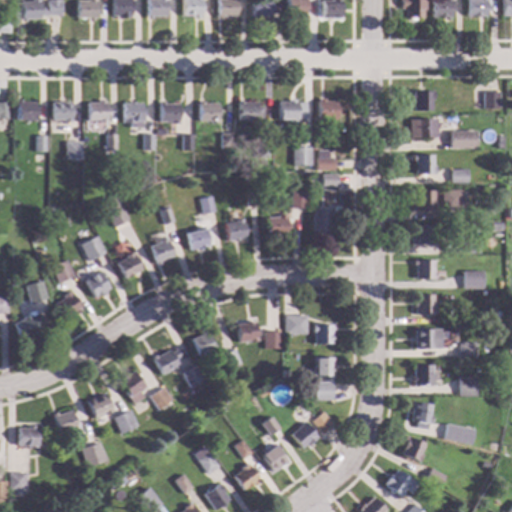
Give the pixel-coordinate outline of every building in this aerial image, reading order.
[(58,0),(59,15),(38,16),(38,19),(24,20),(24,22),(18,22),(17,2),(29,1),(28,0),(37,0),(37,2),(43,1),(43,0),(58,0)] [(93,0),(93,19),(91,19),(91,21),(85,21),(85,19),(74,19),(74,1),(85,1),(85,0),(93,0)] [(128,0),(128,17),(127,17),(127,20),(114,20),(114,17),(109,17),(109,0),(128,0)] [(163,0),(163,18),(149,18),(149,19),(144,19),(144,0),(163,0)] [(198,0),(198,16),(195,16),(195,18),(190,18),(190,16),(179,16),(179,0),(198,0)] [(233,0),(233,17),(213,17),(213,0),(233,0)] [(268,0),(268,18),(248,18),(248,0),(268,0)] [(302,0),(302,16),(301,16),(301,19),(289,19),(289,16),(283,16),(283,0),(302,0)] [(337,0),(338,18),(319,19),(319,0),(337,0)] [(421,0),(421,18),(403,18),(403,9),(398,9),(398,0),(421,0)] [(449,0),(449,18),(447,18),(447,20),(442,20),(442,18),(430,18),(430,0),(449,0)] [(484,0),(484,17),(464,17),(464,0),(484,0)] [(511,0),(511,18),(507,18),(507,17),(499,17),(499,0),(511,0)] [(431,101),(429,101),(429,111),(411,111),(411,99),(408,99),(408,94),(411,94),(411,91),(431,91),(431,101)] [(499,108),(480,108),(480,92),(499,92),(499,108)] [(19,102),(33,102),(33,122),(25,121),(25,120),(13,120),(13,99),(19,99),(19,102)] [(292,101),(294,101),(294,102),(302,102),(302,119),(299,119),(299,122),(295,122),(295,119),(294,119),(294,122),(286,122),(286,120),(274,120),(274,102),(285,102),(285,99),(292,99),(292,101)] [(321,101),(334,101),(333,121),(324,121),(325,119),(314,119),(314,101),(316,101),(316,99),(321,99),(321,101)] [(61,102),(68,102),(68,122),(60,122),(60,120),(48,120),(48,102),(56,102),(56,100),(61,100),(61,102)] [(101,102),(103,102),(103,122),(95,122),(95,121),(84,121),(84,102),(95,102),(95,100),(101,100),(101,102)] [(161,104),(175,104),(175,124),(167,124),(167,122),(155,122),(155,101),(161,101),(161,104)] [(201,103),(215,103),(215,123),(206,123),(206,121),(194,121),(195,101),(201,101),(201,103)] [(239,103),(254,103),(254,107),(259,107),(259,120),(254,120),(254,123),(245,123),(245,120),(234,120),(235,101),(239,101),(239,103)] [(131,103),(138,103),(138,128),(126,128),(126,123),(119,123),(119,104),(125,104),(125,102),(131,102),(131,103)] [(429,125),(432,125),(432,139),(422,139),(422,138),(412,138),(412,133),(410,133),(410,128),(411,128),(411,120),(430,120),(429,125)] [(163,128),(162,136),(153,135),(153,128),(163,128)] [(472,149),(445,149),(445,131),(472,131),(472,149)] [(189,150),(178,150),(178,134),(187,134),(189,134),(189,150)] [(228,135),(228,149),(216,149),(216,134),(228,135)] [(113,151),(102,151),(102,135),(104,135),(113,135),(113,151)] [(151,151),(139,151),(139,135),(151,135),(151,151)] [(43,152),(32,152),(32,136),(43,136),(43,152)] [(77,159),(61,159),(62,142),(78,142),(77,159)] [(265,143),(265,158),(254,157),(255,143),(265,143)] [(308,162),(294,162),(294,147),(309,147),(308,162)] [(326,158),(331,158),(331,171),(313,171),(313,159),(314,159),(314,151),(326,151),(326,158)] [(430,166),(433,166),(432,175),(413,174),(413,160),(410,160),(410,155),(430,155),(430,166)] [(40,174),(32,174),(32,166),(40,166),(40,174)] [(465,183),(448,183),(448,168),(465,168),(465,183)] [(334,187),(319,187),(319,174),(335,174),(334,187)] [(459,208),(439,208),(440,190),(459,190),(459,208)] [(254,205),(244,206),(243,191),(253,191),(254,205)] [(431,201),(433,201),(433,211),(413,210),(413,208),(411,208),(411,202),(413,202),(413,191),(431,191),(431,201)] [(303,208),(288,208),(288,193),(303,193),(303,208)] [(124,220),(109,228),(97,204),(113,196),(124,220)] [(212,212),(199,214),(196,199),(209,197),(212,212)] [(170,222),(160,225),(156,211),(166,208),(170,222)] [(326,213),(329,213),(329,221),(326,221),(326,236),(319,236),(319,232),(309,232),(309,211),(326,211),(326,213)] [(284,235),(282,235),(282,237),(276,237),(276,235),(265,235),(264,218),(274,217),(274,215),(283,214),(284,235)] [(243,239),(235,240),(236,241),(229,242),(229,241),(223,241),(221,223),(232,222),(231,219),(240,218),(243,239)] [(499,232),(488,232),(488,222),(499,222),(499,232)] [(432,225),(432,235),(435,235),(434,245),(413,244),(413,225),(432,225)] [(206,247),(199,248),(199,250),(194,251),(193,249),(187,251),(183,233),(192,231),(192,228),(201,226),(206,247)] [(102,253),(85,262),(76,245),(93,236),(102,253)] [(477,254),(450,254),(450,236),(477,237),(477,254)] [(170,256),(157,262),(158,264),(154,266),(146,247),(156,243),(156,241),(163,238),(170,256)] [(141,264),(136,266),(138,270),(136,271),(137,273),(133,275),(132,273),(121,279),(113,263),(122,258),(121,256),(134,250),(141,264)] [(71,276),(55,284),(48,267),(63,260),(71,276)] [(431,271),(434,271),(433,280),(413,280),(413,265),(411,265),(411,260),(431,260),(431,271)] [(480,290),(459,289),(460,270),(480,270),(480,290)] [(97,273),(99,272),(104,279),(101,281),(107,289),(102,291),(104,293),(99,296),(98,295),(92,298),(81,281),(83,280),(82,278),(87,276),(87,277),(96,271),(97,273)] [(43,295),(31,299),(26,284),(38,280),(43,295)] [(79,308),(76,309),(78,311),(73,314),(72,312),(63,319),(52,304),(60,299),(59,296),(66,291),(79,308)] [(431,295),(431,305),(434,305),(433,315),(422,315),(422,316),(418,316),(418,314),(413,314),(413,307),(411,307),(411,301),(413,301),(413,294),(431,295)] [(42,326),(33,329),(35,333),(22,338),(23,341),(18,343),(10,324),(20,320),(20,318),(26,315),(25,313),(35,308),(42,326)] [(303,334),(280,334),(280,315),(303,316),(303,334)] [(255,342),(246,343),(246,341),(235,343),(232,325),(253,322),(255,342)] [(329,326),(331,326),(331,331),(329,331),(329,344),(311,344),(311,333),(310,333),(310,324),(329,324),(329,326)] [(438,349),(412,349),(412,330),(438,330),(438,349)] [(208,342),(212,341),(215,349),(212,350),(212,351),(203,355),(204,356),(200,358),(200,356),(194,358),(186,338),(204,331),(208,342)] [(260,349),(277,349),(278,332),(260,332),(260,349)] [(473,359),(455,359),(455,343),(458,343),(473,343),(473,359)] [(178,357),(172,361),(176,368),(168,372),(167,370),(158,376),(147,357),(152,355),(154,357),(166,350),(168,353),(174,349),(178,357)] [(238,364),(226,369),(220,354),(232,349),(238,364)] [(329,363),(332,363),(332,371),(330,371),(330,377),(309,377),(309,369),(311,369),(311,357),(329,358),(329,363)] [(430,387),(417,387),(417,384),(411,384),(411,383),(409,383),(409,376),(412,376),(412,365),(430,365),(430,387)] [(200,380),(186,388),(178,374),(193,366),(200,380)] [(142,387),(136,392),(139,395),(129,403),(114,382),(119,378),(119,377),(123,374),(124,375),(130,371),(142,387)] [(474,396),(455,396),(456,377),(474,378),(474,396)] [(330,382),(330,401),(311,401),(312,382),(330,382)] [(168,400),(155,409),(146,397),(159,387),(168,400)] [(265,394),(258,398),(254,392),(261,387),(265,394)] [(109,411),(101,415),(101,414),(90,419),(82,401),(89,398),(88,397),(94,394),(94,396),(101,393),(109,411)] [(428,404),(427,415),(430,416),(429,425),(426,424),(425,429),(414,427),(414,422),(409,422),(411,403),(428,404)] [(74,430),(67,432),(66,430),(55,434),(50,416),(68,410),(74,430)] [(134,427),(117,435),(109,418),(127,410),(134,427)] [(330,425),(319,434),(309,421),(320,412),(330,425)] [(276,428),(266,436),(257,424),(267,416),(276,428)] [(315,438),(309,443),(310,445),(306,448),(303,445),(298,449),(287,435),(298,426),(297,425),(301,421),(315,438)] [(472,430),(468,446),(441,439),(444,424),(472,430)] [(31,428),(34,428),(34,449),(25,449),(25,447),(14,446),(14,427),(26,428),(26,426),(31,426),(31,428)] [(423,444),(419,453),(421,454),(417,463),(408,459),(407,461),(403,459),(404,457),(398,455),(404,442),(401,441),(404,436),(423,444)] [(248,453),(239,459),(229,446),(238,440),(248,453)] [(497,444),(495,452),(488,450),(490,442),(497,444)] [(102,462),(83,468),(77,449),(97,443),(102,462)] [(285,464),(277,469),(276,467),(268,472),(259,456),(274,446),(285,464)] [(204,453),(206,452),(215,467),(202,476),(192,461),(194,460),(190,454),(200,447),(204,453)] [(487,464),(486,470),(479,468),(480,462),(487,464)] [(256,480),(254,482),(255,483),(250,487),(249,485),(239,492),(229,476),(238,470),(237,468),(244,464),(256,480)] [(443,479),(437,489),(421,480),(428,469),(443,479)] [(415,484),(409,493),(403,489),(398,497),(383,486),(384,485),(381,484),(388,474),(390,475),(394,470),(415,484)] [(22,491),(21,491),(20,496),(6,495),(6,491),(5,491),(5,472),(22,473),(22,491)] [(188,488),(179,494),(170,481),(179,474),(188,488)] [(222,491),(220,492),(226,500),(221,504),(222,506),(217,509),(216,507),(210,511),(199,495),(214,484),(215,485),(217,484),(222,491)] [(160,510),(157,511),(144,511),(140,505),(152,497),(160,510)] [(383,511),(381,511),(355,511),(357,509),(355,507),(360,503),(362,505),(371,497),(383,511)] [(511,500),(511,511),(503,511),(511,500)] [(193,511),(176,511),(180,509),(179,507),(186,502),(193,511)]
